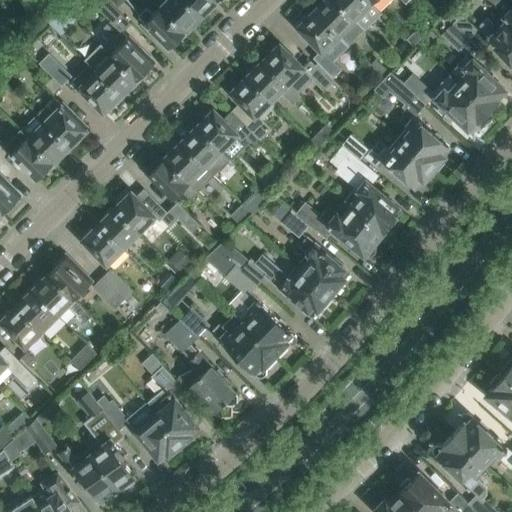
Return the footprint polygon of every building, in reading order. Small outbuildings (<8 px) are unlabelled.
[(93,0),(98,4),(96,6),(111,21),(105,27),(114,37),(121,44),(111,54),(137,80),(138,79),(141,80),(147,74),(146,71),(154,63),(128,37),(129,37),(123,31),(131,23),(108,0),(93,0)] [(201,16),(185,0),(165,0),(160,5),(186,31),(192,25),(197,25),(201,21),(201,17),(201,16)] [(217,1),(216,0),(185,0),(201,16),(202,15),(206,15),(211,11),(210,7),(217,1)] [(319,0),(320,3),(314,10),(350,46),(365,30),(336,0),(319,0)] [(371,3),(368,0),(336,0),(365,30),(382,14),(372,4),(374,3),(373,2),(371,3)] [(505,16),(511,23),(511,9),(511,10),(501,0),(499,0),(494,5),(505,16)] [(186,31),(160,5),(153,12),(147,6),(139,15),(144,20),(143,20),(170,47),(177,40),(181,40),(185,36),(185,32),(186,31)] [(298,25),(296,27),(321,51),(312,59),(332,79),(334,77),(341,71),(332,62),(350,46),(314,10),(308,16),(304,16),(298,22),(298,25)] [(462,12),(453,22),(466,34),(470,38),(479,28),(462,12)] [(511,23),(505,16),(495,25),(487,16),(478,26),(486,35),(511,62),(511,23)] [(414,33),(408,40),(414,46),(421,40),(414,33)] [(466,34),(455,46),(459,50),(460,48),(467,54),(470,57),(479,47),(470,38),(466,34)] [(101,44),(84,60),(88,64),(121,96),(128,89),(132,90),(137,84),(136,81),(137,80),(111,54),(101,44)] [(269,54),(263,60),(297,94),(299,92),(312,79),(324,90),(332,82),(332,81),(311,60),(303,67),(280,44),(278,45),(274,45),(269,50),(269,54)] [(49,53),(40,62),(53,75),(51,78),(60,86),(71,75),(49,53)] [(467,54),(448,74),(489,111),(499,101),(496,99),(505,90),(467,54)] [(376,58),(369,65),(380,75),(386,68),(376,58)] [(297,94),(263,60),(257,67),(253,66),(247,72),(248,76),(247,76),(273,102),(282,93),(293,103),(301,95),(299,92),(297,94)] [(88,64),(72,80),(77,86),(104,113),(111,105),(115,106),(120,101),(120,97),(121,96),(88,64)] [(414,116),(425,104),(404,84),(390,71),(374,88),(384,97),(390,90),(405,103),(402,106),(407,110),(400,120),(407,126),(397,137),(437,171),(443,164),(443,159),(445,156),(442,154),(449,146),(414,116)] [(489,111),(448,74),(432,91),(431,91),(435,95),(434,96),(468,129),(477,120),(479,122),(489,111)] [(259,115),(273,102),(247,76),(240,83),(237,82),(231,88),(232,92),(230,93),(241,104),(233,112),(259,138),(259,137),(261,139),(272,128),(259,115)] [(60,86),(51,78),(45,84),(54,93),(60,86)] [(424,83),(413,93),(425,104),(426,105),(434,96),(435,95),(431,91),(432,91),(424,83)] [(55,97),(39,112),(38,114),(70,146),(71,145),(75,146),(80,141),(79,137),(87,130),(55,97)] [(259,138),(233,112),(224,120),(213,110),(212,111),(208,110),(202,116),(203,120),(197,126),(229,159),(232,161),(252,141),(254,143),(259,138)] [(70,146),(38,114),(20,129),(54,163),(55,162),(58,163),(64,157),(63,154),(70,146)] [(318,146),(334,130),(326,123),(311,139),(318,146)] [(229,159),(197,126),(190,133),(186,132),(181,138),(182,141),(180,143),(213,175),(229,159)] [(54,163),(20,129),(4,145),(11,152),(10,152),(37,179),(45,172),(48,173),(53,167),(53,164),(54,163)] [(342,144),(342,145),(359,159),(369,148),(351,133),(342,144)] [(380,140),(365,157),(374,164),(380,157),(414,186),(421,178),(424,181),(426,179),(431,178),(437,171),(397,137),(388,147),(380,140)] [(213,175),(180,143),(179,144),(175,143),(170,148),(171,152),(164,158),(197,191),(213,175)] [(379,176),(359,159),(342,145),(328,160),(337,167),(336,172),(358,189),(349,201),(384,231),(385,232),(403,211),(372,184),(379,176)] [(197,191),(164,158),(158,165),(154,164),(149,170),(149,174),(148,175),(171,200),(182,190),(190,198),(197,191)] [(289,158),(284,162),(291,169),(297,163),(293,158),(289,158)] [(283,166),(279,170),(279,175),(280,176),(283,179),(290,172),(283,166)] [(0,210),(3,213),(4,212),(7,213),(13,207),(12,204),(20,196),(0,176),(0,210)] [(144,187),(136,196),(132,192),(131,193),(127,192),(121,198),(122,202),(115,208),(140,234),(157,217),(159,220),(162,217),(171,225),(177,219),(168,210),(167,211),(144,187)] [(256,191),(254,194),(254,199),(256,201),(257,202),(262,197),(261,196),(256,191)] [(384,231),(349,201),(345,198),(335,209),(329,204),(322,213),(306,200),(297,211),(296,213),(309,224),(317,231),(324,221),(326,223),(327,222),(365,255),(366,256),(368,256),(369,256),(370,256),(371,256),(373,255),(374,254),(375,253),(376,252),(376,251),(376,250),(376,248),(376,247),(376,246),(375,244),(374,243),(384,231)] [(178,201),(169,209),(168,210),(177,219),(178,217),(192,231),(199,223),(178,201)] [(241,204),(229,216),(235,222),(235,223),(247,211),(247,210),(241,204)] [(140,234),(115,208),(114,209),(110,208),(105,214),(106,218),(99,224),(124,250),(140,234)] [(296,213),(297,211),(292,208),(281,221),(299,236),(309,224),(296,213)] [(124,250),(99,224),(93,231),(89,230),(83,236),(83,239),(82,241),(107,266),(124,250)] [(308,252),(297,265),(331,294),(333,292),(336,292),(341,287),(341,283),(350,273),(307,236),(299,245),(308,252)] [(217,246),(205,259),(225,276),(244,292),(239,297),(250,307),(240,317),(238,319),(276,355),(288,343),(289,344),(290,344),(292,345),(293,344),(294,344),(296,343),(296,342),(297,341),(297,339),(297,338),(296,336),(295,335),(257,300),(259,297),(252,291),(258,284),(241,269),(242,267),(236,263),(217,246)] [(178,251),(169,261),(180,271),(190,262),(178,251)] [(263,255),(257,261),(251,256),(242,267),(241,269),(258,284),(266,275),(313,316),(331,294),(297,265),(288,276),(263,255)] [(90,283),(65,258),(64,259),(60,258),(54,264),(55,268),(48,274),(74,300),(90,283)] [(111,267),(102,276),(124,298),(125,298),(134,308),(140,302),(131,292),(134,290),(111,267)] [(169,271),(158,282),(168,292),(179,280),(169,271)] [(74,300),(48,274),(42,280),(38,279),(32,285),(33,289),(32,290),(58,316),(67,307),(75,316),(77,314),(82,308),(74,300)] [(124,298),(102,276),(93,285),(115,308),(124,298)] [(58,316),(32,290),(32,291),(28,290),(22,296),(23,299),(16,306),(42,332),(58,316)] [(42,332),(16,306),(10,312),(6,312),(0,318),(1,321),(0,322),(25,348),(42,332)] [(192,306),(181,318),(199,336),(211,323),(192,306)] [(91,316),(82,308),(77,314),(84,322),(86,321),(91,316)] [(238,319),(240,317),(234,312),(223,323),(221,321),(211,331),(219,340),(220,339),(258,375),(259,376),(260,376),(262,376),(263,376),(264,376),(265,375),(266,374),(266,373),(266,372),(266,371),(266,369),(266,368),(265,367),(276,355),(238,319)] [(191,344),(199,336),(181,318),(165,332),(183,351),(190,358),(188,361),(194,367),(192,369),(179,375),(176,378),(175,379),(176,381),(178,380),(186,389),(191,384),(216,411),(225,402),(228,405),(234,404),(238,400),(238,394),(199,352),(199,353),(191,344)] [(72,359),(81,368),(97,352),(87,343),(72,359)] [(0,372),(7,366),(27,388),(35,380),(26,369),(17,361),(5,348),(0,353),(0,372)] [(27,350),(20,357),(29,366),(36,359),(27,350)] [(153,352),(143,361),(154,375),(151,377),(162,389),(146,402),(180,445),(192,436),(190,434),(199,427),(168,388),(176,381),(175,379),(176,378),(153,352)] [(511,360),(510,359),(499,372),(511,381),(511,360)] [(511,381),(499,372),(489,385),(493,388),(487,396),(511,416),(511,381)] [(89,390),(77,399),(87,411),(92,416),(85,422),(90,428),(99,440),(89,448),(120,491),(133,482),(130,478),(135,475),(123,458),(126,455),(116,441),(125,435),(120,429),(116,424),(97,400),(89,390)] [(180,445),(146,402),(128,417),(113,398),(110,401),(105,394),(97,400),(116,424),(120,429),(129,421),(135,428),(134,429),(158,459),(166,452),(168,455),(180,445)] [(511,449),(511,451),(470,414),(469,413),(468,413),(467,412),(466,412),(465,412),(464,413),(463,413),(462,414),(462,415),(461,416),(461,417),(461,418),(461,419),(461,420),(462,421),(463,422),(452,433),(488,466),(498,455),(511,467),(511,466),(511,449)] [(57,444),(38,418),(26,427),(45,453),(57,444)] [(488,466),(452,433),(442,445),(441,444),(440,444),(439,443),(438,443),(437,443),(436,443),(435,444),(434,444),(433,445),(433,446),(432,447),(432,448),(432,449),(432,450),(433,451),(433,452),(434,453),(478,494),(479,492),(484,497),(488,494),(487,485),(478,476),(488,466)] [(120,491),(89,448),(78,457),(69,445),(59,452),(88,491),(93,488),(101,499),(104,497),(106,501),(120,491)] [(0,474),(15,465),(12,459),(11,460),(4,448),(0,451),(0,474)] [(401,489),(400,490),(420,511),(457,511),(419,471),(410,480),(409,478),(406,478),(400,485),(399,488),(401,489)] [(47,486),(34,495),(44,511),(72,511),(69,507),(80,501),(62,473),(45,483),(47,486)] [(420,511),(400,490),(388,501),(387,500),(384,500),(376,507),(376,510),(377,511),(420,511)] [(500,511),(484,497),(479,492),(478,494),(469,503),(474,508),(477,511),(500,511)] [(44,511),(34,495),(6,511),(44,511)]
